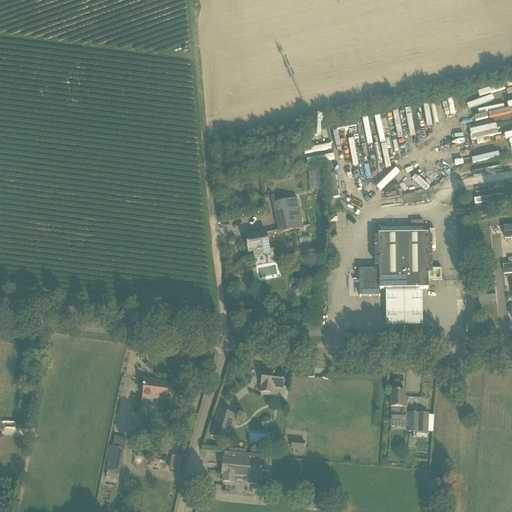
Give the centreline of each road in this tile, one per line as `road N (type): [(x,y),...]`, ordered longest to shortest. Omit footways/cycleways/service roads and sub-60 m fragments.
road 1 (track): [(193,0),(222,328)]
road 2 (tertiary): [(511,355),(346,356),(223,343)]
road 3 (tertiary): [(223,343),(0,315)]
road 4 (unclassified): [(223,343),(180,511)]
